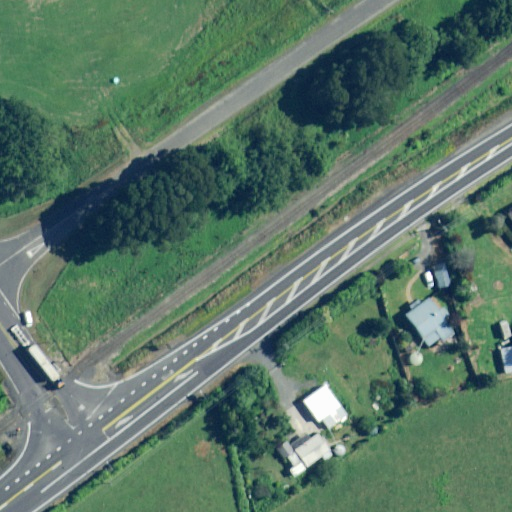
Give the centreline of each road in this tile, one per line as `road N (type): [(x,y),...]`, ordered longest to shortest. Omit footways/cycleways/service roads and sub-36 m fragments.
road 1 (primary): [(511,140),(439,181),(85,443)]
road 2 (unclassified): [(85,443),(0,323)]
